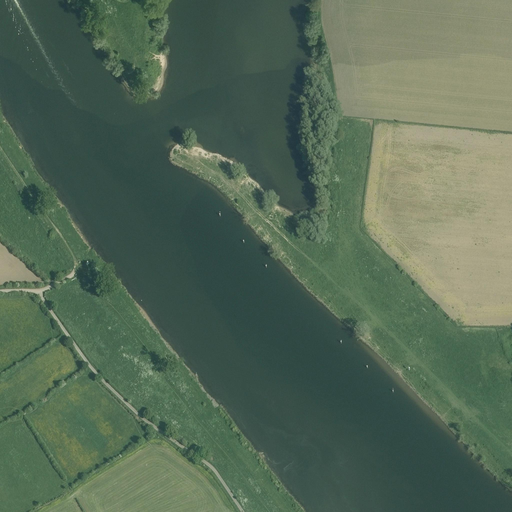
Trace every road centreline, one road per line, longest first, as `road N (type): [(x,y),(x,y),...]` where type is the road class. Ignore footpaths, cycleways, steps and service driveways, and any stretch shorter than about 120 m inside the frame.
road 1 (unclassified): [(38,291),(98,376),(211,467),(242,511)]
road 2 (track): [(74,271),(74,257),(0,145)]
